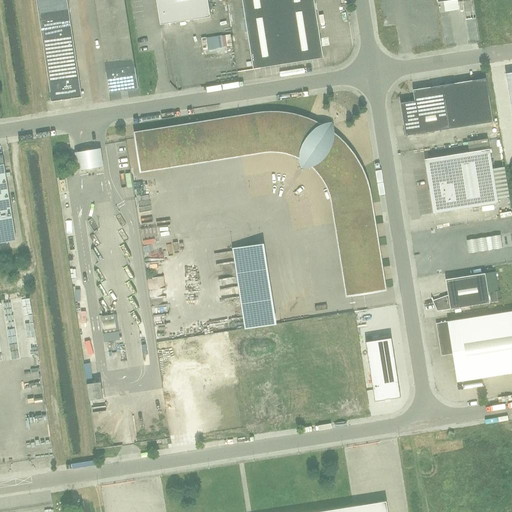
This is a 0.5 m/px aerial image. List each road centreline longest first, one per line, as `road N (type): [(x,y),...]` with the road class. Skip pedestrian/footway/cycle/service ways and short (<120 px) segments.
road 1 (unclassified): [(0,486),(427,420)]
road 2 (unclassified): [(0,131),(371,73)]
road 3 (unclassified): [(427,420),(371,73)]
road 4 (unclassified): [(371,73),(511,51)]
